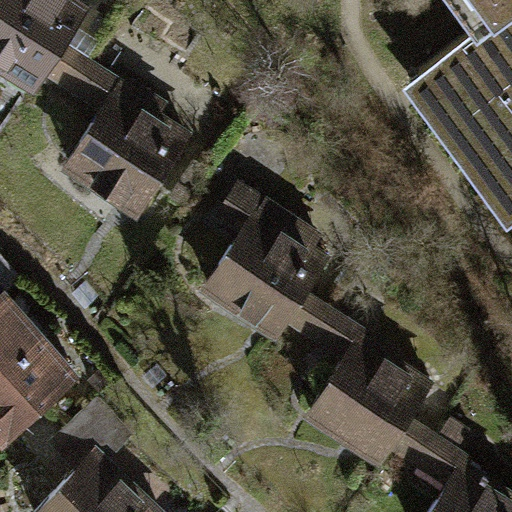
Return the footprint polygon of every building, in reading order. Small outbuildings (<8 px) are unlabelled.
[(81,7),(69,0),(0,0),(0,52),(35,76),(44,62),(61,37),(81,7)] [(453,0),(474,28),(508,3),(511,0),(453,0)] [(511,190),(511,9),(508,3),(474,28),(420,67),(437,91),(422,102),(488,193),(505,181),(511,190)] [(119,77),(61,37),(44,62),(103,101),(119,77)] [(149,96),(119,77),(103,101),(67,154),(139,202),(185,134),(142,105),(149,96)] [(194,160),(173,192),(184,199),(205,168),(194,160)] [(278,324),(285,314),(303,286),(323,254),(308,245),(315,233),(259,197),(207,278),(278,324)] [(285,314),(344,352),(356,333),(360,336),(366,326),(303,286),(285,314)] [(71,371),(0,291),(0,430),(2,432),(71,371)] [(382,451),(390,439),(406,414),(428,380),(360,336),(356,333),(344,352),(310,404),(382,451)] [(390,439),(448,476),(457,461),(461,463),(467,453),(406,414),(390,439)] [(157,511),(92,447),(31,508),(34,511),(157,511)] [(511,511),(511,495),(461,463),(457,461),(448,476),(424,511),(511,511)]
